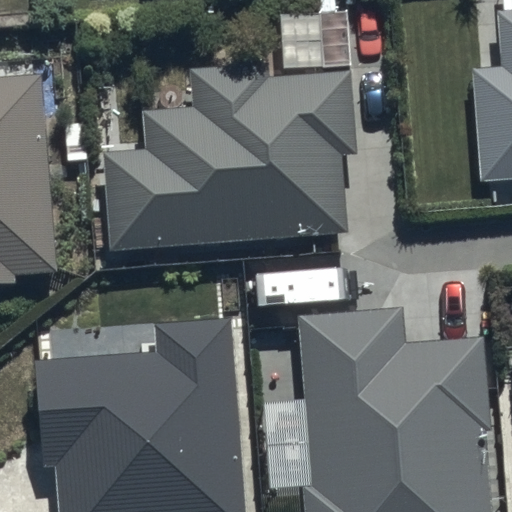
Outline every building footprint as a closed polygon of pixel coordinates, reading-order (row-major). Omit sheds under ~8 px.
[(511,19),(502,20),(506,74),(475,77),(483,185),(511,183),(511,19)] [(261,70),(191,75),(193,113),(145,116),(148,157),(106,160),(113,255),(348,239),(343,162),(358,161),(352,78),(262,84),(261,70)] [(44,80),(0,83),(0,292),(20,291),(19,282),(58,279),(44,80)] [(407,312),(297,319),(309,511),(492,511),(488,439),(494,438),(487,341),(409,347),(407,312)] [(247,511),(234,323),(153,329),(155,358),(41,366),(48,471),(58,471),(61,511),(247,511)]
